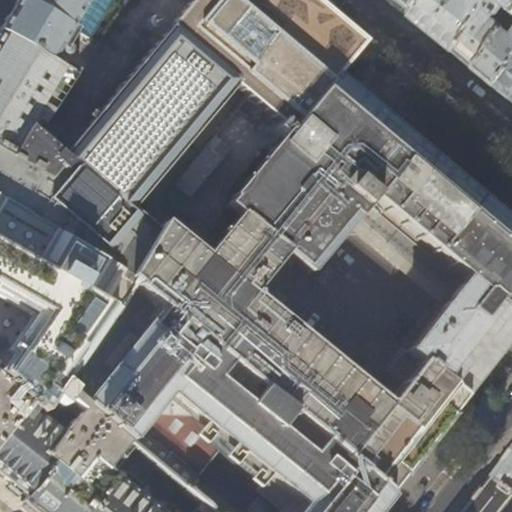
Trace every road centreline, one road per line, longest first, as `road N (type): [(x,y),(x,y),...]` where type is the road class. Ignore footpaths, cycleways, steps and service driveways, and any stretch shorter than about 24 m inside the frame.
road 1 (residential): [(511,135),(352,0)]
road 2 (tertiary): [(433,511),(511,411)]
